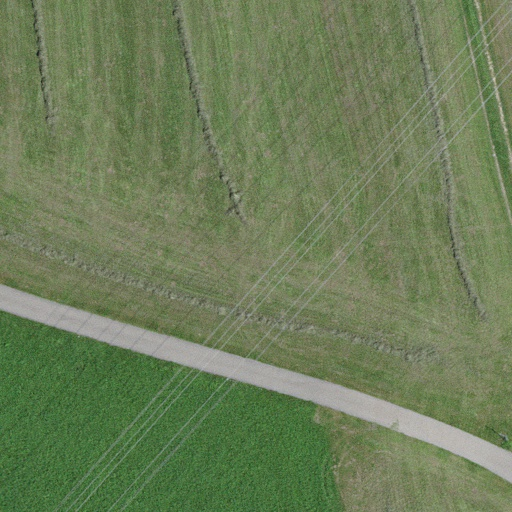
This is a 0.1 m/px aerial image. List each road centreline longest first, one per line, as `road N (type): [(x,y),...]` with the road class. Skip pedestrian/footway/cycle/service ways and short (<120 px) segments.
road 1 (track): [(511,474),(385,415),(0,297)]
road 2 (track): [(511,153),(478,0)]
